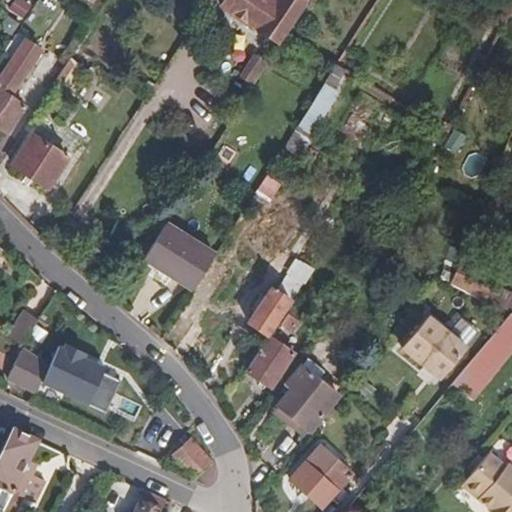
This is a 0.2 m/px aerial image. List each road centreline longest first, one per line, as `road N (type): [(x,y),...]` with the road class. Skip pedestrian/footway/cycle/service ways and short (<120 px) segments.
road 1 (residential): [(0,222),(213,428),(229,461),(232,511)]
road 2 (residential): [(0,407),(217,511)]
